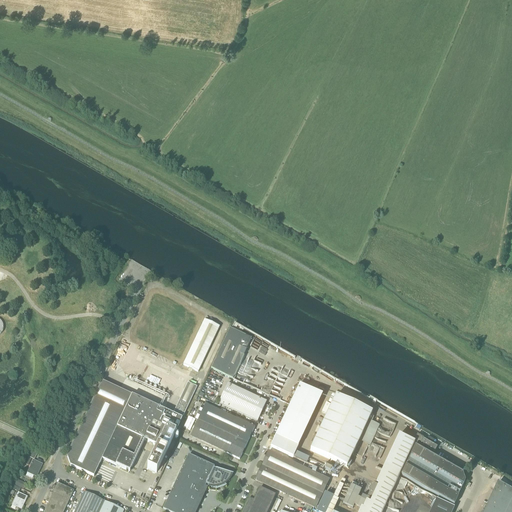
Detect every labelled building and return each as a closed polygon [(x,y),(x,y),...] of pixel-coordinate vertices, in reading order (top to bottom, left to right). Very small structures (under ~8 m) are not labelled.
[(183,365),(198,372),(220,327),(204,320),(183,365)] [(230,329),(211,369),(228,376),(233,378),(234,375),(235,376),(246,353),(245,353),(251,339),(230,329)] [(170,443),(190,401),(181,397),(173,414),(101,381),(67,456),(70,465),(94,476),(102,459),(130,472),(144,440),(146,441),(149,434),(170,443)] [(188,383),(181,397),(190,401),(197,387),(188,383)] [(218,403),(257,422),(266,402),(241,390),(227,384),(218,403)] [(347,468),(372,413),(335,397),(310,452),(347,468)] [(198,421),(247,443),(250,438),(255,427),(205,405),(198,421)] [(243,452),(247,443),(198,421),(190,437),(240,460),(242,454),(243,452)] [(156,473),(170,443),(149,434),(146,441),(157,446),(147,468),(156,473)] [(399,436),(376,485),(378,486),(369,504),(366,502),(362,510),(361,509),(359,511),(382,511),(414,443),(399,436)] [(417,436),(414,442),(434,453),(437,447),(417,436)] [(275,437),(270,447),(293,458),(298,447),(275,437)] [(454,506),(465,482),(462,474),(415,446),(401,475),(454,506)] [(28,456),(34,459),(37,453),(38,453),(40,451),(32,447),(28,456)] [(255,481),(257,481),(315,509),(329,480),(268,452),(255,481)] [(188,456),(179,474),(163,509),(170,511),(193,511),(206,485),(208,486),(208,487),(209,487),(211,487),(212,487),(213,487),(214,487),(215,487),(217,487),(218,487),(218,486),(222,485),(222,486),(223,486),(222,485),(223,485),(224,484),(225,483),(226,483),(227,482),(228,481),(229,480),(229,479),(230,478),(231,474),(232,475),(232,474),(214,468),(188,456)] [(311,459),(309,464),(322,470),(324,466),(311,459)] [(33,460),(28,473),(36,476),(41,464),(33,460)] [(15,485),(24,490),(27,485),(17,480),(15,485)] [(511,511),(511,489),(499,482),(484,511),(511,511)] [(44,511),(63,511),(74,491),(58,483),(56,487),(53,485),(45,502),(48,503),(44,511)] [(340,484),(334,498),(337,499),(338,497),(343,486),(340,484)] [(354,505),(361,508),(364,500),(358,498),(362,487),(355,484),(353,487),(351,486),(343,504),(353,509),(354,505)] [(267,511),(275,496),(259,489),(254,500),(249,498),(242,511),(267,511)] [(84,492),(78,505),(84,509),(88,510),(94,497),(91,495),(84,492)] [(18,493),(12,505),(20,509),(26,497),(18,493)] [(91,511),(98,511),(104,501),(94,497),(88,510),(91,511)] [(452,511),(454,508),(436,500),(430,511),(452,511)] [(104,501),(98,511),(123,511),(124,510),(104,501)]
